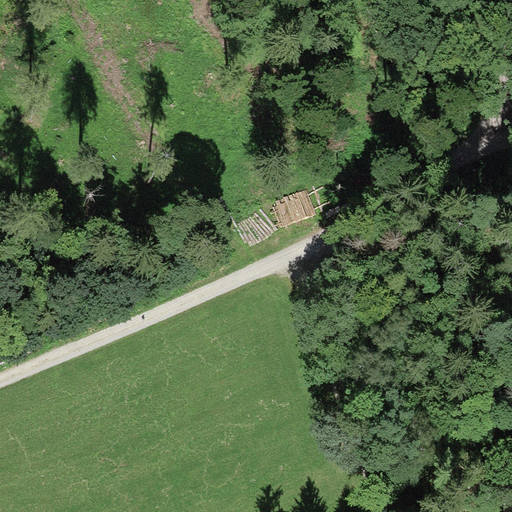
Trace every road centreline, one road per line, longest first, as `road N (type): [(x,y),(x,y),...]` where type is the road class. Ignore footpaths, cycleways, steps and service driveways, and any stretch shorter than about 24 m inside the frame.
road 1 (track): [(0,377),(299,250),(511,142)]
road 2 (track): [(299,250),(381,511)]
road 3 (track): [(490,0),(501,144)]
